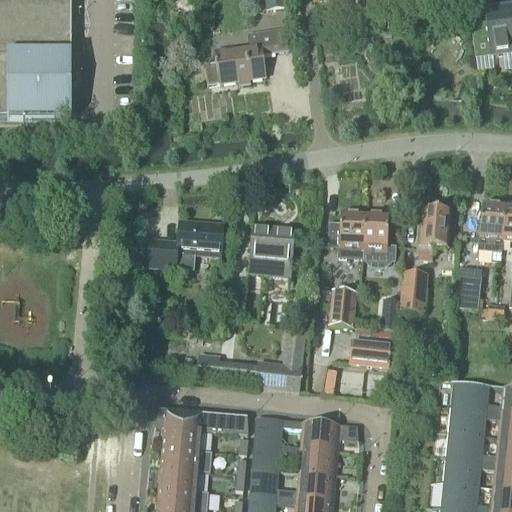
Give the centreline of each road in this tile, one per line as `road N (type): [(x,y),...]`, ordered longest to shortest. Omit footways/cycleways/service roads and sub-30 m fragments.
road 1 (residential): [(97,188),(399,147),(511,145)]
road 2 (residential): [(369,511),(376,433),(366,415),(129,391)]
road 3 (residential): [(77,393),(97,188)]
road 4 (residential): [(101,122),(101,0)]
road 5 (residential): [(120,511),(129,391)]
